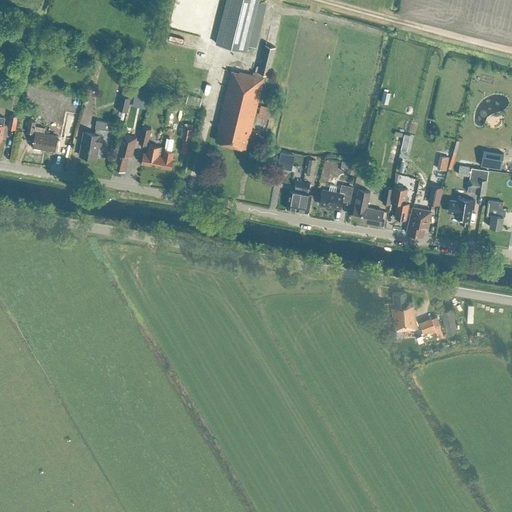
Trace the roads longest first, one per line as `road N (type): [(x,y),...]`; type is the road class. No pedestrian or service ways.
road 1 (tertiary): [(511,301),(0,211)]
road 2 (unclassified): [(511,254),(0,164)]
road 3 (unknown): [(327,0),(511,49)]
